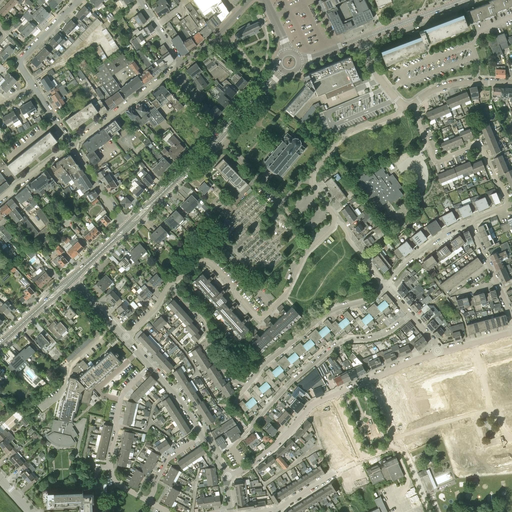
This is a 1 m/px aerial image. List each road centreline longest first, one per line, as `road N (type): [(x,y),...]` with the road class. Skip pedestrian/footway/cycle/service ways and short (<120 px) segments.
road 1 (residential): [(411,314),(381,335),(344,340),(292,381),(232,447),(244,467)]
road 2 (residential): [(170,284),(208,261),(258,319),(285,295),(304,255),(335,219)]
road 3 (residential): [(246,386),(317,319),(386,286)]
road 4 (residential): [(507,202),(480,144),(436,161),(412,104)]
road 5 (residential): [(149,501),(117,482),(109,466),(121,398),(152,367)]
road 6 (residential): [(170,284),(204,324),(225,374),(246,386)]
road 7 (residential): [(311,181),(279,204),(216,138)]
road 8 (tertiary): [(126,226),(216,138)]
road 9 (residential): [(311,181),(345,136),(403,104)]
road 10 (residential): [(258,511),(277,509),(362,455)]
